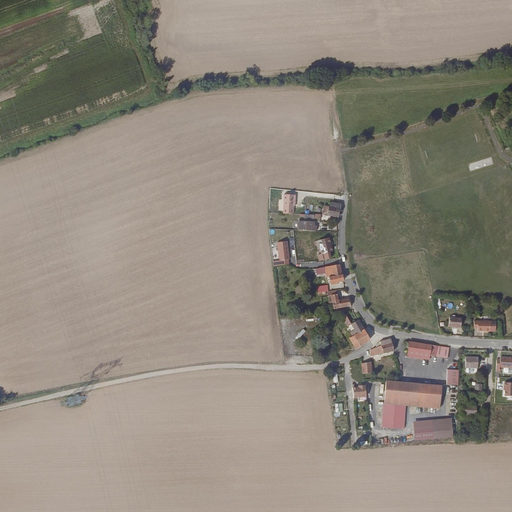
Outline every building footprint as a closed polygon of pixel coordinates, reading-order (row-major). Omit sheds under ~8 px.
[(284,194),(283,213),(294,214),(294,206),(294,201),(295,201),(296,195),(284,194)] [(341,210),(341,204),(331,203),(331,207),(326,206),(324,215),(339,217),(341,210)] [(299,222),(299,230),(315,231),(315,226),(313,226),(313,222),(299,222)] [(333,251),(330,238),(319,241),(322,254),(333,251)] [(279,260),(289,259),(287,241),(277,242),(279,260)] [(339,264),(325,267),(325,270),(332,269),(333,275),(341,274),(339,264)] [(325,270),(326,272),(328,272),(329,276),(328,277),(329,284),(336,283),(336,282),(343,281),(341,274),(333,275),(332,269),(325,270)] [(330,296),(333,310),(339,308),(337,300),(336,295),(330,296)] [(337,300),(339,308),(350,306),(348,298),(337,300)] [(342,318),(347,327),(350,325),(345,316),(342,318)] [(460,328),(461,319),(449,317),(448,326),(460,328)] [(347,335),(359,353),(367,345),(369,340),(357,320),(350,325),(354,332),(347,335)] [(489,331),(489,320),(472,320),(472,328),(476,328),(476,331),(489,331)] [(393,355),(389,341),(389,340),(378,345),(379,347),(376,348),(377,351),(369,354),(371,361),(393,355)] [(428,359),(428,355),(430,344),(407,340),(405,355),(428,359)] [(446,358),(448,347),(430,344),(428,355),(446,358)] [(477,369),(478,358),(465,357),(464,368),(477,369)] [(496,360),(495,372),(499,371),(499,368),(511,368),(511,357),(499,358),(499,360),(496,360)] [(458,384),(458,369),(446,368),(446,384),(458,384)] [(417,406),(418,383),(385,381),(383,424),(403,425),(405,405),(417,406)] [(441,385),(418,383),(417,406),(439,408),(441,385)] [(511,396),(511,383),(504,383),(503,387),(504,387),(504,397),(511,396)] [(355,397),(368,397),(367,385),(355,385),(355,397)] [(343,403),(335,403),(335,412),(343,411),(343,403)] [(476,417),(476,406),(462,405),(462,416),(476,417)] [(452,437),(450,419),(412,423),(414,442),(452,437)]
